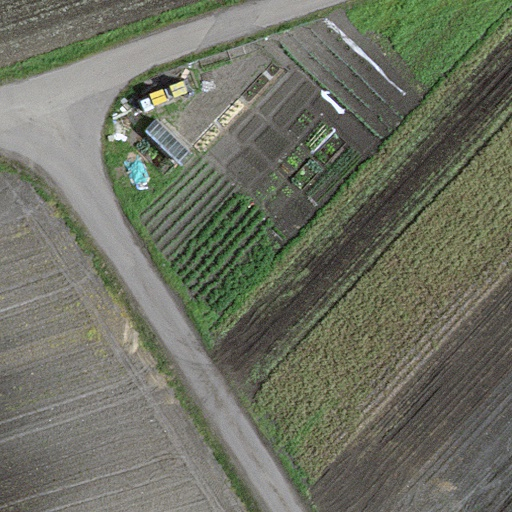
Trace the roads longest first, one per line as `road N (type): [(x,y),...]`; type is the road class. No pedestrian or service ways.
road 1 (track): [(289,511),(25,95)]
road 2 (track): [(0,103),(308,0)]
